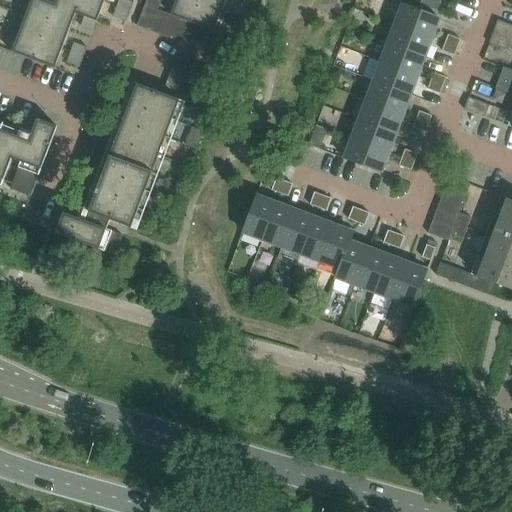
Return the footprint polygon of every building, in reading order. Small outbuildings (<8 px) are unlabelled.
[(69,32),(75,14),(76,14),(54,6),(54,5),(41,0),(31,0),(26,16),(69,32)] [(104,4),(94,0),(56,0),(54,5),(54,6),(76,14),(75,14),(84,18),(97,22),(104,4)] [(130,13),(133,3),(124,0),(119,0),(117,8),(130,13)] [(158,11),(162,1),(158,0),(147,0),(145,6),(156,10),(158,11)] [(214,32),(220,14),(183,0),(176,0),(171,16),(179,19),(190,23),(211,31),(214,32)] [(183,0),(220,14),(225,0),(183,0)] [(428,8),(431,0),(422,0),(420,5),(428,8)] [(437,11),(440,0),(431,0),(428,8),(437,11)] [(434,32),(439,19),(403,5),(395,25),(433,40),(436,33),(434,32)] [(148,31),(156,10),(145,6),(137,27),(148,31)] [(126,23),(130,13),(117,8),(113,18),(126,23)] [(168,15),(158,11),(156,10),(148,31),(160,35),(168,15)] [(171,39),(179,19),(171,16),(168,15),(160,35),(171,39)] [(62,50),(69,32),(26,16),(19,34),(62,50)] [(93,32),(97,22),(84,18),(81,27),(93,32)] [(182,44),(186,33),(190,23),(179,19),(171,39),(182,44)] [(511,39),(511,26),(498,21),(493,32),(511,39)] [(207,41),(211,31),(190,23),(186,33),(207,41)] [(431,45),(433,40),(395,25),(388,44),(424,58),(429,45),(431,45)] [(510,52),(511,45),(511,39),(493,32),(489,44),(510,52)] [(203,51),(207,41),(186,33),(182,44),(203,51)] [(55,69),(62,50),(19,34),(12,53),(55,69)] [(457,48),(460,40),(448,36),(445,44),(457,48)] [(83,58),(87,48),(75,43),(71,53),(83,58)] [(419,71),(424,58),(388,44),(381,63),(419,78),(421,71),(419,71)] [(454,56),(457,48),(445,44),(442,52),(454,56)] [(80,68),(83,58),(71,53),(67,63),(80,68)] [(192,80),(196,68),(176,61),(172,72),(192,80)] [(416,84),(419,78),(381,63),(374,82),(410,96),(414,83),(416,84)] [(511,83),(511,81),(511,71),(503,68),(499,79),(511,83)] [(188,91),(192,80),(172,72),(167,83),(188,91)] [(443,87),(446,78),(434,74),(431,82),(443,87)] [(507,94),(511,83),(499,79),(495,89),(507,94)] [(405,109),(410,96),(374,82),(367,101),(404,116),(407,109),(405,109)] [(440,95),(443,87),(431,82),(428,90),(440,95)] [(183,102),(188,91),(167,83),(163,95),(179,101),(183,102)] [(131,229),(179,101),(163,95),(137,85),(89,211),(84,210),(80,220),(63,214),(56,234),(115,255),(122,236),(106,230),(110,220),(131,229)] [(485,118),(489,106),(469,98),(464,110),(485,118)] [(402,122),(404,116),(367,101),(359,120),(395,134),(400,121),(402,122)] [(428,125),(432,117),(420,112),(416,120),(428,125)] [(18,137),(0,130),(0,185),(1,186),(11,159),(21,162),(11,190),(30,197),(49,148),(57,127),(37,120),(31,137),(20,133),(18,137)] [(390,147),(395,134),(359,120),(352,140),(390,154),(392,148),(390,147)] [(425,133),(428,125),(416,120),(413,128),(425,133)] [(388,160),(390,154),(352,140),(345,159),(380,173),(386,159),(388,160)] [(414,163),(417,155),(405,150),(402,158),(414,163)] [(411,171),(414,163),(402,158),(399,166),(411,171)] [(471,218),(459,214),(470,185),(449,177),(428,234),(449,242),(451,235),(463,240),(471,218)] [(280,194),(285,182),(276,179),(272,191),(280,194)] [(288,197),(293,185),(285,182),(280,194),(288,197)] [(318,208),(323,196),(315,193),(310,205),(318,208)] [(326,212),(331,199),(323,196),(318,208),(326,212)] [(263,240),(277,202),(271,200),(270,202),(256,197),(243,233),(263,240)] [(511,290),(511,201),(507,199),(477,278),(440,264),(436,276),(491,297),(496,285),(511,290)] [(281,247),(295,212),(282,207),(283,205),(277,202),(263,240),(281,247)] [(356,223),(361,211),(353,208),(348,220),(356,223)] [(365,226),(369,214),(361,211),(356,223),(365,226)] [(300,254),(315,216),(309,214),(308,217),(295,212),(281,247),(300,254)] [(320,262),(333,226),(320,221),(321,219),(315,216),(300,254),(320,262)] [(335,278),(353,231),(347,228),(346,231),(333,226),(320,262),(338,269),(334,278),(335,278)] [(355,285),(369,250),(356,245),(356,243),(351,240),(354,231),(353,231),(335,278),(355,285)] [(392,246),(396,234),(388,231),(383,243),(392,246)] [(400,249),(404,237),(396,234),(392,246),(400,249)] [(431,261),(435,249),(427,246),(422,258),(431,261)] [(374,293),(389,255),(382,252),(381,255),(369,250),(355,285),(374,293)] [(393,300),(407,264),(394,259),(394,257),(389,255),(374,293),(393,300)] [(413,307),(423,281),(427,270),(420,267),(420,269),(407,264),(393,300),(413,307)]
